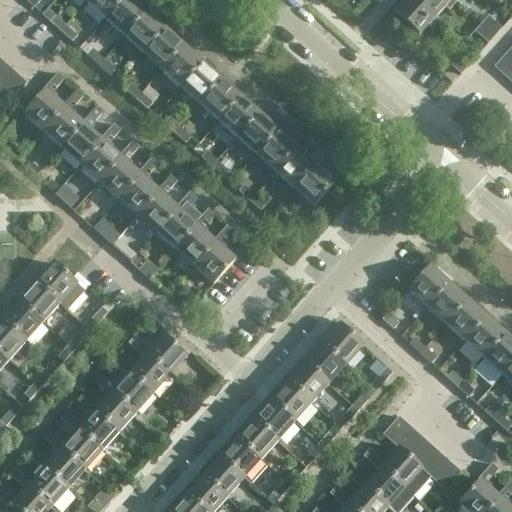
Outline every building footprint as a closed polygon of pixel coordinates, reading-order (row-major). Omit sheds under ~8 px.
[(23,0),(34,9),(39,3),(35,0),(23,0)] [(91,0),(87,5),(106,21),(125,0),(91,0)] [(130,0),(125,0),(106,21),(125,38),(146,14),(130,0)] [(441,22),(416,0),(406,0),(393,14),(419,37),(427,27),(432,32),(441,22)] [(458,3),(454,0),(416,0),(441,22),(442,21),(437,17),(444,9),(449,13),(458,3)] [(146,14),(125,38),(144,55),(165,31),(146,14)] [(61,34),(66,28),(55,17),(49,23),(61,34)] [(481,24),(495,36),(501,29),(487,17),(481,24)] [(473,32),(487,45),(495,36),(481,24),(473,32)] [(61,34),(71,43),(77,37),(66,28),(61,34)] [(165,31),(144,55),(162,72),(184,48),(165,31)] [(494,69),(503,76),(511,65),(511,46),(510,49),(510,50),(494,69)] [(184,48),(162,72),(181,89),(203,65),(184,48)] [(99,67),(104,62),(92,51),(87,57),(99,67)] [(446,63),(460,75),(467,67),(453,55),(446,63)] [(0,60),(0,78),(9,69),(0,60)] [(99,67),(109,77),(114,71),(104,62),(99,67)] [(203,65),(181,89),(200,106),(222,82),(203,65)] [(511,65),(503,76),(511,85),(511,84),(511,65)] [(9,69),(0,78),(0,93),(2,95),(18,77),(9,69)] [(63,81),(56,75),(51,81),(58,87),(63,81)] [(18,77),(2,95),(10,102),(26,84),(18,77)] [(222,82),(200,106),(219,123),(241,99),(222,82)] [(136,101),(142,95),(130,85),(125,91),(136,101)] [(64,109),(45,92),(20,119),(23,122),(26,118),(42,133),(39,136),(39,137),(64,109)] [(76,92),(70,98),(77,104),(82,98),(76,92)] [(136,101),(147,110),(152,104),(142,95),(136,101)] [(241,99),(219,123),(238,140),(259,116),(241,99)] [(93,108),(88,114),(95,120),(100,114),(93,108)] [(64,109),(39,137),(42,139),(45,135),(61,150),(58,153),(83,126),(64,109)] [(259,116),(238,140),(257,157),(278,133),(259,116)] [(174,135),(179,129),(168,119),(162,125),(174,135)] [(83,126),(58,153),(61,155),(64,152),(79,166),(77,170),(102,143),(83,126)] [(114,138),(120,132),(113,126),(108,132),(114,138)] [(511,127),(499,143),(508,151),(511,145),(511,127)] [(174,135),(184,144),(190,138),(179,129),(174,135)] [(278,133),(257,157),(276,173),(297,149),(278,133)] [(102,143),(77,170),(79,172),(82,169),(98,183),(95,186),(96,187),(121,159),(102,143)] [(133,154),(138,149),(132,143),(126,148),(133,154)] [(297,149),(276,173),(295,190),(316,166),(297,149)] [(206,153),(200,159),(212,169),(217,163),(206,153)] [(121,159),(96,187),(98,189),(101,186),(118,201),(140,176),(121,159)] [(150,159),(145,165),(152,171),(157,165),(150,159)] [(217,163),(212,169),(222,178),(228,172),(217,163)] [(316,166),(295,190),(314,208),(335,184),(316,166)] [(140,176),(118,201),(115,204),(118,207),(121,203),(137,218),(159,193),(140,176)] [(170,176),(165,182),(171,188),(177,183),(170,176)] [(249,203),(255,197),(243,186),(238,192),(249,203)] [(159,193),(137,218),(134,221),(137,224),(140,220),(155,234),(152,237),(153,238),(177,210),(159,193)] [(189,194),(183,200),(190,205),(195,199),(189,194)] [(249,203),(260,212),(265,206),(255,197),(249,203)] [(177,210),(153,238),(155,240),(158,237),(174,251),(171,254),(172,255),(196,227),(177,210)] [(207,210),(202,216),(209,222),(214,216),(207,210)] [(287,236),(292,230),(281,220),(276,226),(287,236)] [(196,227),(172,255),(174,257),(177,253),(193,268),(190,271),(190,272),(215,244),(196,227)] [(226,227),(221,233),(227,239),(233,233),(226,227)] [(235,261),(215,244),(190,272),(192,273),(195,270),(213,286),(235,261)] [(83,293),(52,264),(34,284),(58,306),(66,313),(83,293)] [(449,285),(430,267),(408,291),(427,309),(449,285)] [(58,306),(34,284),(17,303),(41,325),(58,306)] [(468,302),(450,286),(449,285),(427,309),(446,326),(468,302)] [(487,319),(470,304),(468,302),(446,326),(465,343),(487,319)] [(41,325),(17,303),(0,321),(0,322),(24,344),(41,325)] [(107,314),(101,309),(91,320),(97,325),(107,314)] [(381,320),(393,331),(398,325),(387,314),(381,320)] [(487,319),(465,343),(484,360),(505,335),(487,319)] [(24,344),(0,322),(0,356),(7,363),(24,344)] [(363,348),(339,326),(321,346),(345,368),(363,348)] [(511,365),(511,341),(510,339),(505,335),(484,360),(502,376),(511,365)] [(72,353),(82,342),(76,336),(66,347),(72,353)] [(162,337),(152,348),(149,345),(141,346),(133,338),(127,345),(142,359),(144,357),(169,379),(171,381),(173,378),(171,376),(186,359),(162,337)] [(420,355),(425,349),(414,339),(409,345),(420,355)] [(345,368),(321,346),(304,365),(329,386),(345,368)] [(72,353),(66,347),(56,358),(62,363),(72,353)] [(420,355),(431,365),(436,359),(425,349),(420,355)] [(110,364),(116,369),(122,363),(116,357),(110,364)] [(142,359),(127,376),(152,398),(154,400),(156,397),(154,395),(169,379),(144,357),(142,359)] [(329,386),(304,365),(288,383),(312,405),(329,386)] [(511,365),(502,376),(511,385),(511,365)] [(382,385),(392,374),(386,368),(376,380),(382,385)] [(446,378),(468,398),(473,392),(451,372),(446,378)] [(37,391),(48,379),(42,374),(31,385),(37,391)] [(93,383),(99,388),(105,381),(99,376),(93,383)] [(110,394),(135,416),(137,419),(140,416),(137,413),(152,398),(127,376),(110,394)] [(312,405),(288,383),(270,402),(295,424),(312,405)] [(37,391),(31,385),(22,396),(28,401),(37,391)] [(110,394),(93,413),(118,435),(121,437),(123,434),(121,432),(135,416),(110,394)] [(76,402),(82,407),(88,401),(82,395),(76,402)] [(357,412),(367,401),(361,396),(351,407),(357,412)] [(295,424),(270,402),(253,421),(278,443),(295,424)] [(357,412),(351,407),(341,418),(347,423),(357,412)] [(489,407),(484,412),(495,423),(500,417),(489,407)] [(8,412),(0,420),(0,425),(1,426),(4,428),(14,417),(8,412)] [(93,413),(76,432),(101,454),(101,455),(103,457),(105,454),(103,452),(118,435),(93,413)] [(59,421),(65,426),(71,419),(65,414),(59,421)] [(500,417),(495,423),(506,432),(511,426),(500,417)] [(383,437),(392,445),(408,427),(399,419),(383,437)] [(278,443),(253,421),(237,440),(261,462),(278,443)] [(1,426),(0,426),(0,441),(9,432),(4,428),(1,426)] [(408,427),(392,445),(397,449),(401,453),(417,435),(408,427)] [(101,454),(76,432),(59,451),(84,473),(86,475),(89,473),(86,470),(101,455),(101,454)] [(42,439),(48,445),(54,438),(48,433),(42,439)] [(323,450),(333,439),(327,433),(317,444),(323,450)] [(417,435),(401,453),(410,461),(426,443),(417,435)] [(237,440),(220,459),(244,481),(250,486),(266,467),(261,462),(237,440)] [(426,443),(410,461),(419,469),(435,451),(426,443)] [(323,450),(317,444),(308,455),(314,461),(323,450)] [(410,461),(401,453),(397,449),(379,469),(413,499),(431,480),(428,477),(419,469),(410,461)] [(26,458),(31,463),(37,457),(31,451),(26,458)] [(59,451),(42,470),(67,492),(69,494),(72,491),(70,489),(84,473),(59,451)] [(435,451),(419,469),(428,477),(444,459),(435,451)] [(362,458),(368,464),(373,457),(367,452),(362,458)] [(244,481),(220,459),(203,478),(227,499),(244,481)] [(444,459),(428,477),(431,480),(437,485),(453,467),(444,459)] [(496,472),(490,466),(484,472),(491,478),(496,472)] [(453,467),(437,485),(446,493),(462,475),(453,467)] [(379,469),(376,471),(362,488),(386,510),(389,511),(401,511),(413,499),(379,469)] [(9,477),(15,482),(20,475),(15,470),(9,477)] [(42,470),(25,489),(50,511),(51,511),(53,511),(55,510),(53,508),(67,492),(42,470)] [(345,477),(351,482),(357,476),(351,470),(345,477)] [(289,488),(299,477),(293,471),(283,482),(289,488)] [(215,511),(227,499),(203,478),(186,497),(203,511),(215,511)] [(289,488),(283,482),(274,493),(279,499),(289,488)] [(486,511),(498,499),(480,482),(458,507),(463,511),(486,511)] [(511,486),(509,483),(503,489),(510,495),(511,492),(511,486)] [(362,488),(360,490),(345,507),(351,511),(384,511),(386,510),(362,488)] [(49,511),(50,511),(25,489),(8,509),(11,511),(49,511)] [(328,496),(334,501),(340,494),(334,489),(328,496)] [(203,511),(186,497),(172,511),(203,511)] [(511,511),(498,499),(486,511),(511,511)] [(265,503),(260,509),(256,511),(267,511),(271,508),(265,503)]
